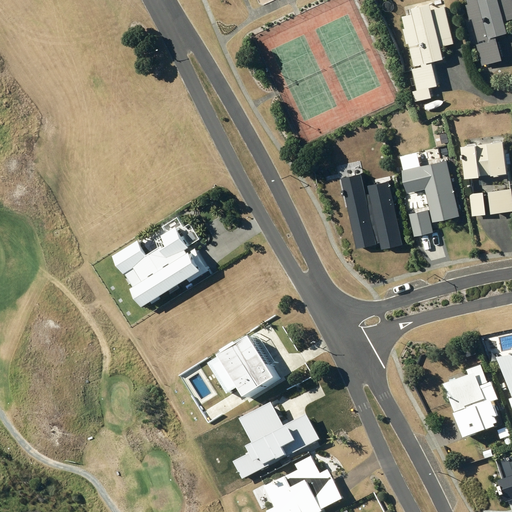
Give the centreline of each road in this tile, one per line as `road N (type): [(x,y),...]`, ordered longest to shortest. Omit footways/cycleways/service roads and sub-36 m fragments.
road 1 (residential): [(160,0),(338,329)]
road 2 (residential): [(338,329),(431,511)]
road 3 (residential): [(338,329),(511,285)]
